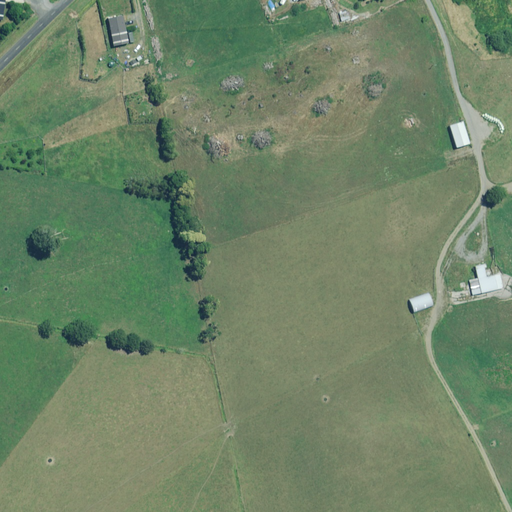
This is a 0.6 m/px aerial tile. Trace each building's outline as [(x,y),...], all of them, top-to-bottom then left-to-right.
[(108,19),(110,32),(103,33),(105,41),(112,40),(113,46),(128,43),(123,16),(108,19)] [(492,66),(494,72),(493,73),(500,90),(507,87),(500,70),(498,71),(495,65),(492,66)] [(450,126),(459,123),(455,112),(447,114),(450,126)] [(459,123),(450,126),(449,126),(456,148),(469,144),(462,122),(459,123)] [(477,279),(480,293),(502,288),(499,275),(485,278),(482,265),(474,267),(477,279)] [(480,293),(477,279),(468,280),(472,295),(480,293)] [(432,306),(428,294),(409,300),(413,312),(432,306)]
